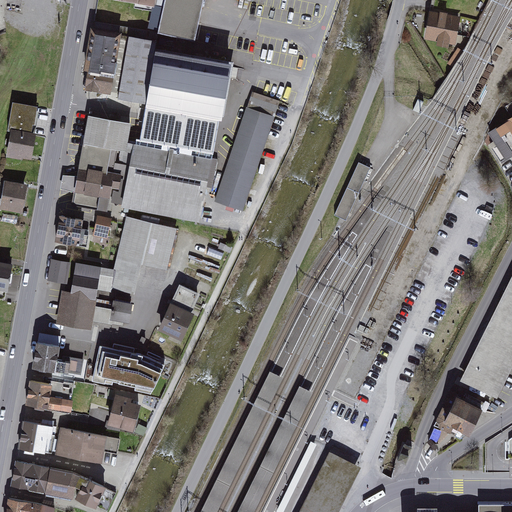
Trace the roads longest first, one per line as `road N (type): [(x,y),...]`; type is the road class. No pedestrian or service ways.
road 1 (residential): [(178,511),(331,187),(384,58),(398,0)]
road 2 (residential): [(115,511),(267,190),(333,0)]
road 3 (secondary): [(79,0),(0,442)]
